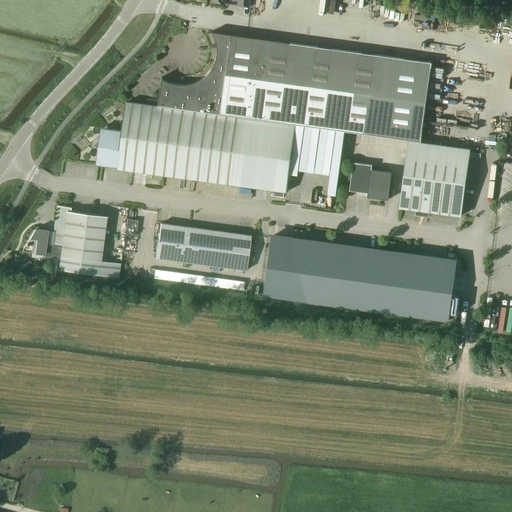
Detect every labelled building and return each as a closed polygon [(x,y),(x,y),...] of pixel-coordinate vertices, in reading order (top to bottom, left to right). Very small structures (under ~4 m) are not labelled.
[(170,84),(165,82),(162,82),(163,76),(162,76),(158,105),(421,141),(432,62),(211,31),(211,32),(213,32),(215,37),(217,42),(217,47),(217,52),(216,57),(215,62),(213,66),(210,71),(207,74),(203,78),(199,81),(195,83),(190,84),(185,85),(180,86),(175,85),(170,84)] [(127,102),(123,130),(102,127),(97,164),(118,166),(118,168),(287,191),(296,124),(127,102)] [(409,140),(400,207),(416,210),(415,214),(429,216),(430,211),(461,216),(470,148),(409,140)] [(353,162),(350,190),(368,193),(368,197),(388,199),(392,172),(372,169),(372,164),(353,162)] [(57,205),(53,229),(55,229),(56,230),(63,231),(60,259),(59,269),(83,273),(98,275),(100,275),(119,277),(120,264),(100,261),(106,216),(70,211),(70,207),(57,205)] [(123,219),(124,235),(134,235),(134,219),(123,219)] [(246,270),(251,235),(161,223),(156,258),(246,270)] [(30,237),(22,251),(35,252),(35,253),(44,254),(44,257),(60,259),(63,231),(56,230),(54,245),(46,244),(48,230),(35,229),(30,237)] [(272,240),(265,295),(441,319),(450,266),(272,240)] [(201,275),(152,269),(152,278),(201,283),(201,275)] [(108,457),(108,449),(102,449),(96,449),(95,457),(108,457)]
